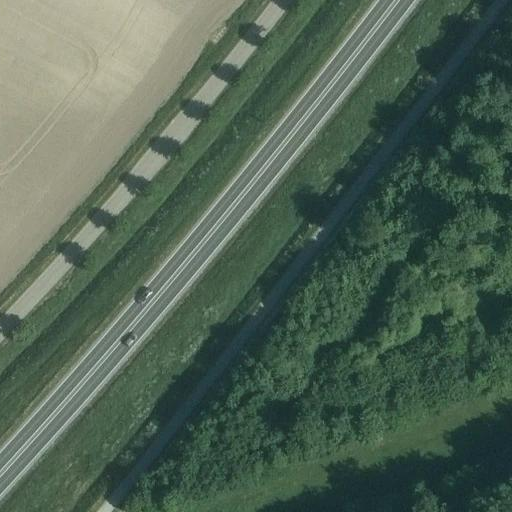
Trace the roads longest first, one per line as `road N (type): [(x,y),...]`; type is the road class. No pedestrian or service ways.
road 1 (trunk): [(0,472),(308,121),(397,0)]
road 2 (unclassified): [(0,320),(91,224),(270,0)]
